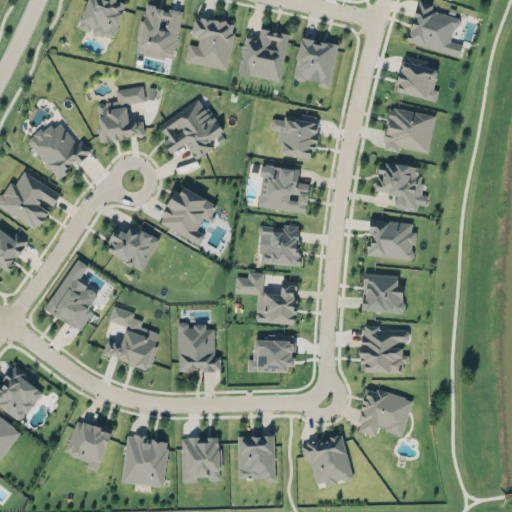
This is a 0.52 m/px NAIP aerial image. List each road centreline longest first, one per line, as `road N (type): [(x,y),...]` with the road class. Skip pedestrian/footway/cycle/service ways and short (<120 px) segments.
road 1 (residential): [(324,399),(338,204),(383,0)]
road 2 (residential): [(0,316),(84,379),(130,398),(324,399)]
road 3 (residential): [(133,180),(97,194),(0,333)]
